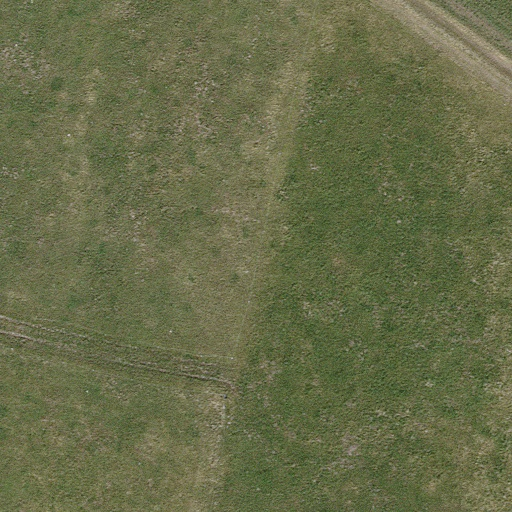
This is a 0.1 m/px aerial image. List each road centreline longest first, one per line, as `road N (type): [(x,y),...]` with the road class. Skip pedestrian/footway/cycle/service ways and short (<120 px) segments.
road 1 (track): [(0,353),(245,442)]
road 2 (track): [(398,0),(511,81)]
